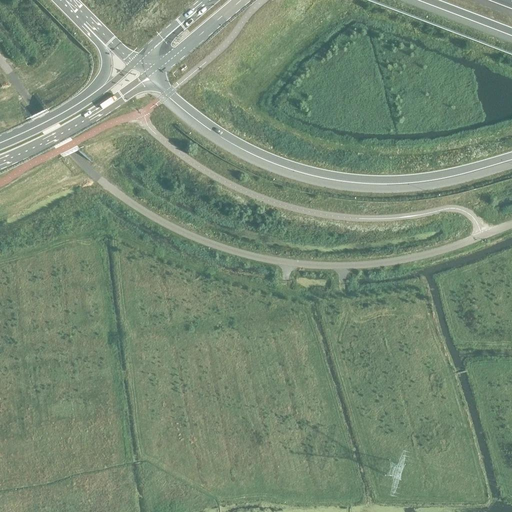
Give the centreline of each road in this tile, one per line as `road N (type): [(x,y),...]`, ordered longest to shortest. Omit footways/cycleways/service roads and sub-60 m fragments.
road 1 (unclassified): [(511,227),(377,265),(285,265),(229,250),(190,236),(102,181),(0,62)]
road 2 (motorway): [(150,76),(233,140),(329,175),(428,178),(511,157)]
road 3 (secondary): [(0,163),(150,76)]
